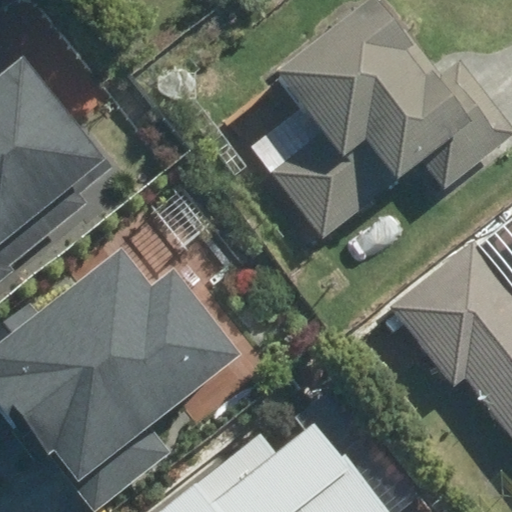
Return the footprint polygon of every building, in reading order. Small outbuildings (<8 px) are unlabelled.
[(420,51),(376,0),(363,0),(271,77),(317,132),(268,173),(328,245),(469,126),(495,157),(511,142),(511,128),(456,62),(426,87),(406,63),(420,51)] [(0,244),(95,170),(19,74),(0,88),(0,244)] [(511,290),(475,243),(387,312),(442,382),(461,367),(511,431),(511,290)] [(119,245),(0,337),(0,394),(45,451),(51,446),(75,476),(235,350),(168,266),(148,282),(119,245)] [(375,511),(309,430),(208,511),(375,511)]
